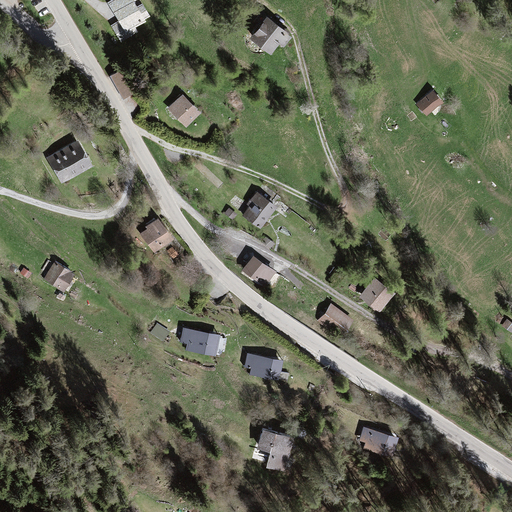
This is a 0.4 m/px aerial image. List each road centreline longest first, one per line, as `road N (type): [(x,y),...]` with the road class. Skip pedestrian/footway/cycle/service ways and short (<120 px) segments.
road 1 (tertiary): [(511,470),(223,274),(185,230),(140,152)]
road 2 (track): [(127,128),(349,211),(351,191),(323,135),(293,36)]
road 3 (track): [(166,200),(250,241),(407,341),(511,378)]
road 4 (residential): [(0,188),(106,212),(122,201),(140,152)]
road 5 (tertiary): [(140,152),(76,40)]
